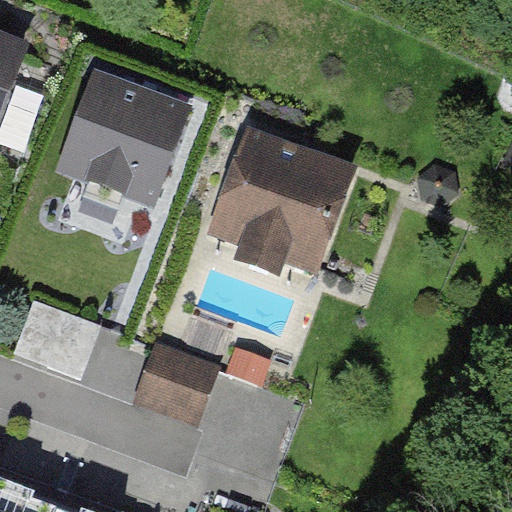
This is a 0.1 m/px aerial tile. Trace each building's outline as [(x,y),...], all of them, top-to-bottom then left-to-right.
[(0,152),(36,54),(0,41),(0,152)] [(198,110),(90,74),(56,178),(164,213),(198,110)] [(363,175),(250,135),(212,240),(326,280),(363,175)] [(80,392),(104,330),(38,304),(14,366),(80,392)] [(226,375),(158,348),(134,407),(203,434),(226,375)] [(25,511),(1,503),(0,505),(0,511),(25,511)]
